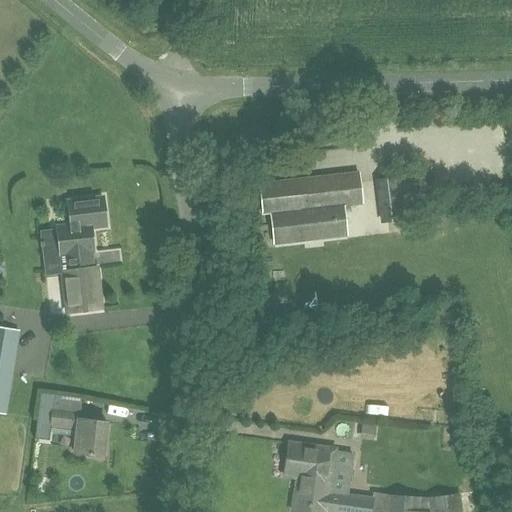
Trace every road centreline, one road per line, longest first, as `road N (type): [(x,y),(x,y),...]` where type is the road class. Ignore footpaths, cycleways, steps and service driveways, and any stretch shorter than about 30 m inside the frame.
road 1 (unclassified): [(177,511),(202,331),(177,95)]
road 2 (unclassified): [(177,95),(511,82)]
road 3 (unclassified): [(177,95),(52,0)]
